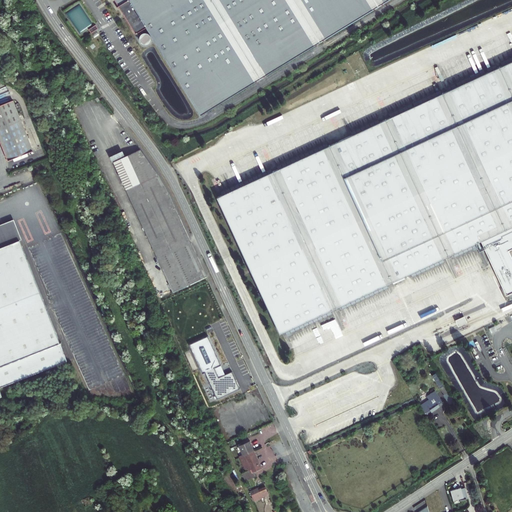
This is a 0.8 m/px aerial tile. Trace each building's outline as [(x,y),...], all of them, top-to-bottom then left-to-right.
[(117,0),(136,31),(149,24),(205,115),(392,0),(117,0)] [(511,66),(219,200),(283,339),(484,248),(507,300),(511,297),(511,253),(511,252),(511,66)] [(14,100),(0,105),(0,119),(18,112),(14,100)] [(18,112),(0,119),(0,128),(22,120),(18,112)] [(22,120),(0,128),(0,137),(9,160),(34,150),(22,120)] [(158,255),(174,290),(207,277),(168,194),(161,181),(140,149),(125,156),(114,161),(158,255)] [(112,162),(114,161),(125,156),(122,151),(110,157),(112,162)] [(0,225),(0,387),(68,361),(14,220),(0,225)] [(464,316),(456,319),(458,326),(467,323),(464,316)] [(205,372),(218,367),(221,365),(208,336),(189,344),(202,374),(205,372)] [(220,371),(218,367),(205,372),(216,399),(239,389),(231,371),(223,375),(221,370),(220,371)] [(447,390),(438,375),(435,376),(436,378),(435,379),(443,392),(447,390)] [(429,398),(420,404),(426,415),(444,404),(435,391),(427,396),(429,398)] [(447,394),(444,396),(450,405),(453,403),(447,394)] [(249,441),(238,446),(249,470),(250,472),(260,468),(252,450),(253,450),(249,441)] [(249,470),(240,473),(243,480),(254,475),(252,471),(250,472),(249,470)] [(261,493),(266,490),(265,487),(259,490),(250,494),(254,502),(263,498),(261,493)]
